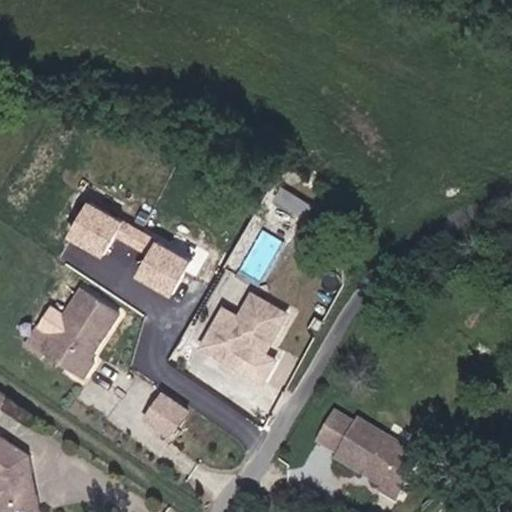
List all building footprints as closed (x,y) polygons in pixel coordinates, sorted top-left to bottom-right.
[(194,259),(87,199),(62,242),(98,262),(112,238),(145,256),(131,281),(170,303),(194,259)] [(265,359),(291,309),(250,288),(237,313),(223,306),(194,361),(231,381),(247,350),(265,359)] [(126,320),(89,294),(49,354),(89,382),(99,367),(95,364),(105,350),(102,347),(106,341),(109,344),(126,320)] [(0,416),(10,402),(0,394),(0,416)] [(174,444),(192,420),(167,402),(150,427),(174,444)] [(393,501),(421,460),(362,419),(359,422),(338,408),(319,437),(339,451),(336,455),(360,471),(362,468),(368,472),(366,476),(381,486),(377,490),(393,501)] [(31,461),(0,439),(0,507),(1,510),(0,511),(41,511),(39,501),(33,502),(28,479),(35,480),(31,461)]
